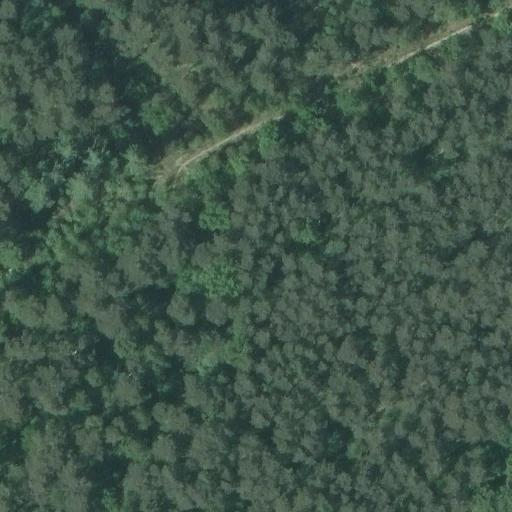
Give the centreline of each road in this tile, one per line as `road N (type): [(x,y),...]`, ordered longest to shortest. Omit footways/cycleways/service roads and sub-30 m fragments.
road 1 (track): [(511,16),(191,210)]
road 2 (track): [(56,0),(191,210)]
road 3 (track): [(0,315),(191,210)]
